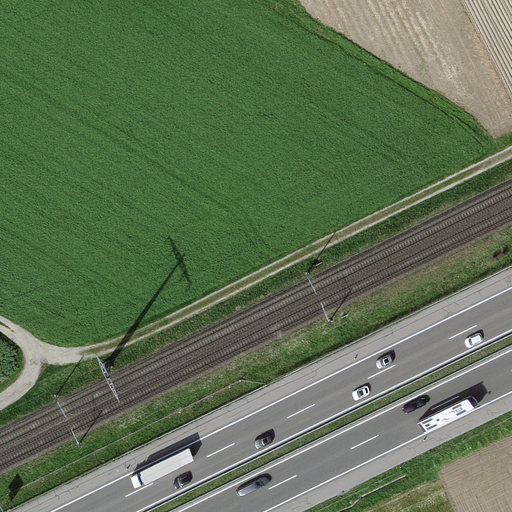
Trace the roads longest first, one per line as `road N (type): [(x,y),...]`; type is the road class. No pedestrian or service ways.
road 1 (track): [(511,151),(111,345),(55,354),(0,323)]
road 2 (motorway): [(511,308),(94,511)]
road 3 (motorway): [(222,511),(511,370)]
